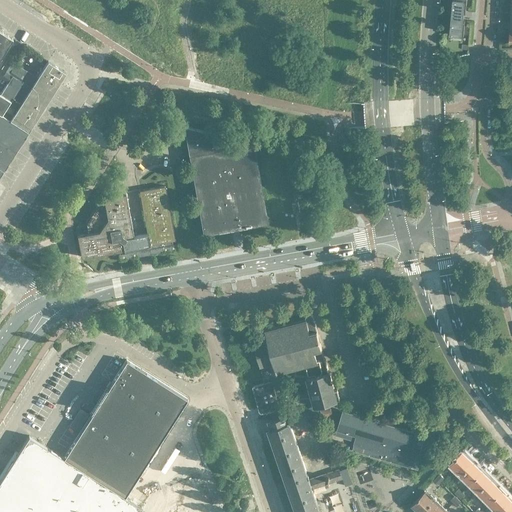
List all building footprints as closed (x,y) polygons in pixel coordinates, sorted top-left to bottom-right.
[(451,11),(451,15),(464,16),(464,12),(466,12),(466,0),(451,0),(451,11)] [(464,36),(464,25),(465,21),(463,21),(464,16),(451,15),(451,19),(450,19),(449,35),(464,36)] [(0,109),(14,119),(13,120),(14,120),(13,122),(28,131),(44,142),(72,98),(42,78),(41,79),(38,78),(35,82),(29,78),(32,72),(0,51),(0,109)] [(0,167),(3,170),(8,163),(11,158),(20,144),(23,138),(28,131),(13,122),(10,120),(0,113),(0,167)] [(268,222),(254,144),(253,143),(242,140),(184,126),(203,234),(204,234),(267,223),(268,222)] [(0,167),(0,211),(20,180),(3,170),(0,167)] [(133,235),(125,193),(103,197),(86,222),(88,233),(77,235),(81,257),(132,248),(132,252),(127,253),(128,258),(137,257),(137,256),(151,253),(151,254),(179,249),(178,243),(172,244),(172,241),(175,240),(165,186),(139,190),(147,233),(133,235)] [(311,373),(312,376),(329,372),(326,359),(325,360),(319,337),(315,322),(313,316),(311,313),(306,314),(305,318),(306,320),(293,323),(293,321),(292,321),(292,323),(280,327),(279,325),(278,325),(279,327),(266,330),(265,328),(265,329),(268,340),(254,344),(260,367),(268,365),(271,376),(278,374),(278,372),(290,369),(290,371),(291,371),(291,369),(303,365),(304,367),(305,367),(304,365),(313,363),(316,372),(311,373)] [(126,360),(63,457),(125,496),(187,398),(126,360)] [(329,372),(312,376),(307,377),(311,391),(309,392),(311,397),(312,397),(315,407),(340,400),(337,390),(334,390),(329,372)] [(279,409),(272,381),(264,383),(252,387),(259,411),(259,412),(260,412),(260,413),(261,413),(262,413),(263,413),(267,412),(279,409)] [(329,416),(333,415),(329,403),(319,407),(326,427),(333,425),(329,416)] [(418,470),(427,439),(423,437),(424,435),(374,421),(375,419),(370,418),(370,419),(343,411),(336,435),(355,440),(352,450),(418,470)] [(320,511),(312,488),(339,479),(343,478),(340,469),(309,479),(292,428),(290,422),(294,421),(292,413),(270,420),(270,419),(269,419),(269,421),(267,421),(268,423),(269,422),(271,428),(269,429),(297,511),(320,511)] [(45,462),(52,450),(29,436),(8,469),(43,491),(56,469),(45,462)] [(56,469),(64,458),(52,450),(45,462),(56,469)] [(465,465),(471,459),(462,450),(450,464),(462,475),(468,468),(465,465)] [(117,511),(118,511),(127,498),(125,497),(64,458),(56,469),(43,491),(29,511),(89,511),(97,499),(117,511)] [(470,483),(483,470),(471,459),(465,465),(468,468),(462,475),(470,483)] [(0,511),(29,511),(43,491),(8,469),(0,480),(0,511)] [(494,481),(492,479),(483,470),(470,483),(478,491),(485,485),(488,487),(494,481)] [(489,502),(503,489),(494,481),(488,487),(485,485),(478,491),(489,502)] [(504,504),(511,498),(503,489),(489,502),(498,511),(502,511),(507,507),(504,504)] [(427,506),(434,500),(424,491),(412,504),(420,511),(427,511),(430,509),(427,506)] [(138,511),(142,507),(141,507),(127,498),(118,511),(117,511),(97,499),(89,511),(138,511)] [(511,511),(511,499),(511,498),(504,504),(507,507),(502,511),(511,511)] [(443,511),(445,511),(434,500),(427,506),(430,509),(427,511),(443,511)]
